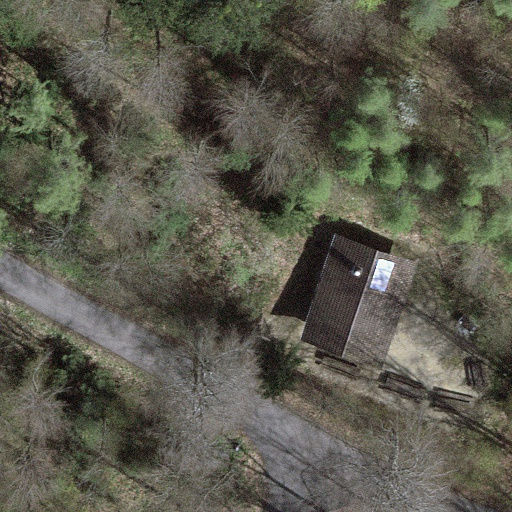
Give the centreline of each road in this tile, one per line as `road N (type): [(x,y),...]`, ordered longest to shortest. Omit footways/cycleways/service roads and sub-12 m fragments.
road 1 (unclassified): [(325,460),(0,270)]
road 2 (unclassified): [(450,511),(325,460)]
